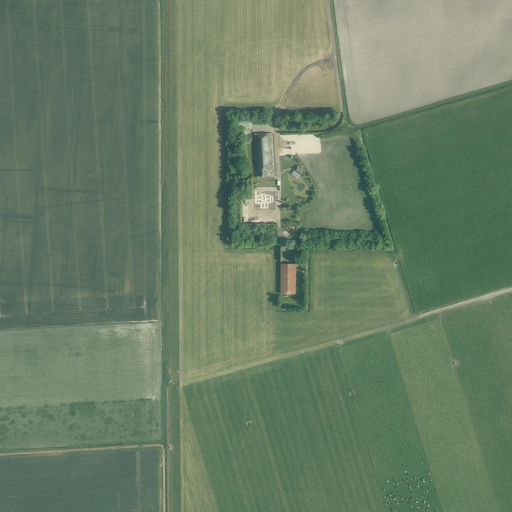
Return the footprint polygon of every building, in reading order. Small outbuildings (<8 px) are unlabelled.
[(253,120),(234,121),(235,130),(253,129),(253,120)] [(269,171),(274,170),(272,133),(255,134),(257,162),(258,170),(259,170),(259,176),(269,176),(269,171)] [(298,166),(294,171),(301,176),(305,171),(298,166)] [(273,202),(273,197),(270,197),(270,195),(265,195),(265,194),(260,194),(260,195),(255,195),(255,203),(260,203),(260,209),(268,209),(268,203),(270,203),(270,202),(273,202)] [(282,263),(281,294),(296,294),(297,263),(282,263)]
